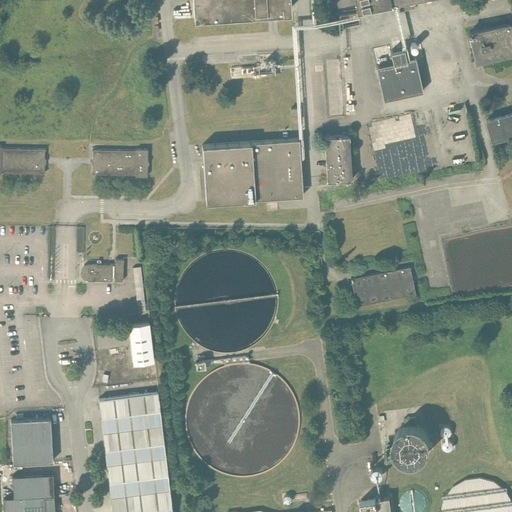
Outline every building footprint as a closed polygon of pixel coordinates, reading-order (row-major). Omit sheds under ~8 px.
[(192,0),(193,15),(290,9),(289,0),(192,0)] [(354,0),(357,12),(418,0),(354,0)] [(478,60),(511,52),(511,35),(509,23),(469,32),(475,61),(476,60),(477,64),(479,64),(478,60)] [(406,59),(403,49),(390,51),(392,62),(376,66),(384,101),(423,93),(415,57),(406,59)] [(492,141),(511,134),(511,112),(486,120),(492,141)] [(352,176),(351,176),(349,138),(349,135),(324,137),(324,140),(327,177),(326,178),(327,181),(352,179),(352,176)] [(206,202),(303,195),(299,138),(202,145),(206,202)] [(1,172),(44,173),(45,149),(1,148),(1,146),(0,146),(0,173),(1,174),(1,172)] [(148,164),(148,162),(148,161),(147,160),(148,149),(136,149),(136,150),(93,149),(92,174),(135,174),(135,176),(147,176),(147,165),(148,164)] [(96,280),(112,280),(113,264),(96,264),(96,263),(89,263),(85,264),(82,267),(80,272),(81,276),(84,279),(89,280),(96,281),(96,280)] [(142,265),(133,266),(139,311),(148,310),(142,265)] [(356,305),(415,293),(409,265),(351,277),(356,305)] [(149,322),(131,324),(128,325),(133,364),(154,361),(149,322)] [(245,362),(249,362),(248,356),(205,361),(205,359),(196,361),(197,369),(206,368),(206,366),(224,363),(225,366),(230,364),(235,363),(240,363),(245,363),(245,362)] [(112,511),(172,511),(158,392),(98,399),(112,511)] [(12,442),(52,440),(50,417),(11,419),(12,442)] [(430,446),(430,442),(430,440),(429,438),(428,436),(427,434),(426,432),(424,430),(422,429),(420,427),(421,427),(418,425),(417,417),(405,418),(406,426),(402,428),(402,427),(399,429),(399,430),(397,432),(396,435),(394,437),(394,440),(394,443),(394,446),(394,449),(395,452),(397,454),(398,456),(401,458),(403,460),(406,462),(406,461),(408,462),(410,462),(412,462),(414,462),(416,461),(418,461),(420,460),(421,459),(422,460),(425,457),(424,457),(426,455),(427,454),(428,452),(429,449),(430,446)] [(52,440),(12,442),(13,463),(53,461),(52,440)] [(13,497),(56,494),(55,484),(53,484),(53,473),(12,476),(13,497)] [(511,511),(511,501),(506,491),(509,491),(508,486),(506,487),(507,490),(505,490),(495,482),(495,481),(494,481),(481,478),(481,477),(480,477),(480,478),(467,480),(467,479),(465,479),(466,480),(457,485),(455,486),(454,487),(454,486),(453,487),(446,498),(444,498),(443,495),(442,495),(442,500),(445,500),(441,511),(440,511),(440,510),(439,510),(438,511),(511,511)] [(57,511),(56,494),(13,497),(3,497),(3,511),(57,511)] [(391,511),(390,499),(390,498),(390,497),(376,499),(376,498),(361,500),(362,511),(361,511),(362,511),(391,511)]
